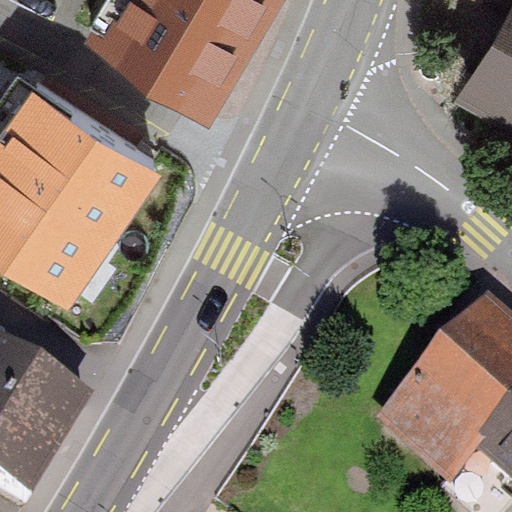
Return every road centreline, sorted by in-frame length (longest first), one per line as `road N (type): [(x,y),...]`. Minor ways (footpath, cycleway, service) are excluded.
road 1 (secondary): [(88,511),(154,405),(271,179)]
road 2 (residential): [(271,179),(0,21)]
road 3 (tertiary): [(511,243),(402,157),(306,103)]
